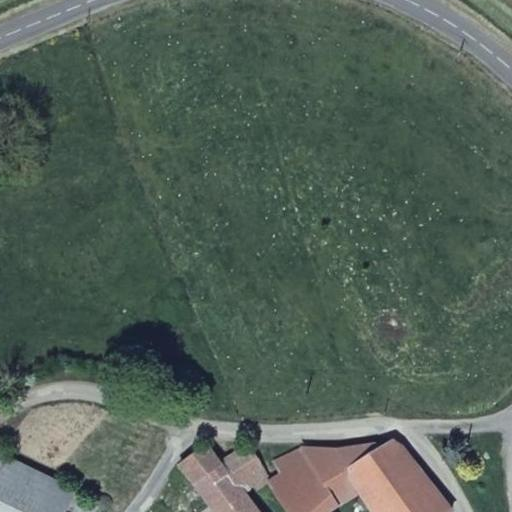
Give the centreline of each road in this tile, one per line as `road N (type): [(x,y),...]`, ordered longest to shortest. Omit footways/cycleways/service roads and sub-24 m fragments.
road 1 (unclassified): [(0,412),(36,396),(99,395),(179,429),(416,433)]
road 2 (secondary): [(511,69),(409,0)]
